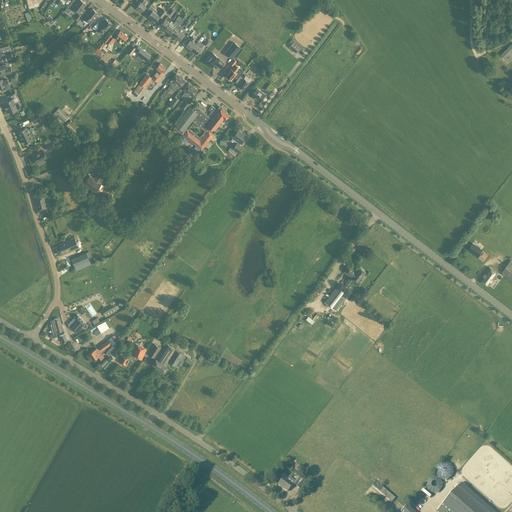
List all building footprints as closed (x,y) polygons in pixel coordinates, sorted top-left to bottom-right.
[(26,0),(29,8),(39,6),(37,0),(26,0)] [(76,11),(79,13),(83,8),(86,4),(80,0),(72,0),(64,11),(68,13),(70,10),(74,13),(76,11)] [(143,0),(141,0),(140,2),(136,7),(142,12),(146,7),(145,6),(146,5),(144,4),(146,2),(143,0)] [(157,14),(156,13),(157,12),(157,11),(157,10),(156,10),(151,6),(145,13),(148,16),(155,22),(159,16),(161,18),(166,12),(162,8),(157,14)] [(90,24),(95,20),(92,17),(94,16),(97,13),(92,9),(90,12),(89,11),(83,18),(84,19),(84,20),(90,24)] [(167,16),(165,19),(160,26),(164,29),(168,23),(169,23),(169,22),(167,21),(170,18),(167,16)] [(97,30),(103,35),(106,30),(111,24),(110,23),(111,23),(109,21),(109,22),(104,18),(100,23),(101,24),(97,30)] [(169,23),(168,23),(164,29),(169,33),(178,22),(176,20),(173,23),(171,21),(169,23)] [(181,28),(179,31),(175,37),(179,40),(184,34),(186,31),(188,33),(193,27),(196,22),(194,21),(191,24),(186,30),(182,27),(181,28)] [(181,24),(178,22),(169,33),(175,37),(179,31),(181,28),(178,26),(181,24)] [(115,36),(123,42),(128,36),(120,30),(115,36)] [(87,35),(83,31),(79,35),(83,39),(84,39),(85,38),(84,37),(87,35)] [(109,33),(105,39),(108,41),(107,42),(110,45),(112,43),(111,42),(114,38),(111,36),(112,35),(109,33)] [(192,37),(190,40),(185,46),(191,50),(198,41),(196,43),(194,42),(196,39),(192,37)] [(302,47),(292,38),(287,44),(289,46),(289,47),(296,53),(302,47)] [(203,45),(198,41),(191,50),(196,54),(200,48),(203,45)] [(0,44),(0,62),(4,61),(4,60),(12,57),(16,56),(13,47),(10,48),(8,42),(0,44)] [(511,43),(501,55),(508,63),(511,58),(511,43)] [(233,44),(225,55),(231,59),(239,49),(233,44)] [(130,55),(135,48),(132,46),(127,53),(130,55)] [(138,46),(136,49),(138,51),(136,54),(138,55),(137,56),(139,58),(140,57),(146,61),(150,56),(141,48),(138,46)] [(219,58),(213,53),(211,56),(210,56),(210,55),(207,58),(208,59),(206,62),(213,67),(215,64),(217,65),(216,65),(219,68),(223,63),(219,59),(219,58)] [(139,83),(139,84),(134,91),(139,94),(144,87),(145,88),(152,79),(157,83),(164,74),(162,72),(165,67),(159,63),(155,68),(157,69),(151,77),(146,74),(139,83)] [(235,64),(231,69),(230,68),(227,72),(228,72),(225,76),(228,78),(228,79),(229,80),(230,80),(231,80),(234,77),(236,79),(239,75),(237,74),(236,73),(240,68),(235,64)] [(0,65),(0,72),(1,72),(2,75),(9,74),(12,73),(11,68),(4,69),(3,65),(0,65)] [(176,73),(171,80),(168,83),(170,85),(166,90),(165,89),(160,96),(164,99),(168,93),(180,77),(176,73)] [(244,79),(243,79),(240,76),(235,82),(239,84),(238,86),(243,90),(245,87),(246,88),(249,83),(248,82),(251,80),(250,78),(247,76),(245,75),(244,79)] [(185,80),(180,77),(168,93),(170,94),(173,91),(174,91),(178,85),(180,87),(185,80)] [(6,78),(2,80),(1,79),(0,79),(0,87),(4,86),(6,90),(10,88),(6,78)] [(183,89),(185,91),(181,96),(183,98),(193,86),(188,83),(183,89)] [(270,83),(265,89),(270,93),(275,86),(270,83)] [(193,86),(183,98),(186,100),(190,95),(192,96),(197,90),(193,86)] [(259,102),(265,95),(256,88),(251,95),(259,102)] [(174,106),(179,100),(175,97),(170,103),(174,106)] [(17,109),(20,108),(18,102),(14,103),(13,99),(4,102),(5,103),(4,104),(6,110),(7,109),(9,113),(17,110),(17,109)] [(189,104),(186,101),(181,107),(184,110),(189,104)] [(131,117),(136,121),(137,120),(140,123),(143,120),(139,117),(146,109),(150,113),(152,111),(148,107),(148,106),(143,102),(138,108),(135,104),(132,107),(136,111),(135,112),(133,110),(129,115),(132,117),(131,117)] [(198,112),(193,107),(191,109),(189,107),(175,125),(175,126),(174,128),(182,134),(183,135),(183,136),(201,150),(214,134),(211,132),(213,130),(214,131),(223,119),(225,120),(229,114),(225,112),(226,111),(221,108),(219,107),(216,110),(214,108),(211,105),(208,109),(211,111),(209,114),(211,115),(209,118),(199,111),(198,112)] [(69,117),(59,107),(55,112),(65,122),(69,117)] [(30,117),(33,124),(41,120),(38,113),(30,117)] [(66,125),(77,137),(79,134),(81,132),(80,131),(81,130),(72,121),(71,120),(66,125)] [(17,131),(23,144),(32,141),(31,139),(34,138),(29,128),(27,129),(26,127),(17,131)] [(154,149),(160,141),(149,133),(148,134),(140,128),(138,132),(150,141),(148,144),(154,149)] [(232,137),(233,138),(232,139),(236,143),(233,147),(231,146),(228,151),(236,157),(238,153),(239,154),(244,147),(240,144),(240,143),(241,144),(246,136),(238,130),(232,137)] [(115,139),(110,147),(111,147),(106,154),(108,155),(111,152),(112,153),(115,150),(114,150),(119,143),(115,139)] [(43,151),(32,156),(35,164),(47,158),(43,151)] [(89,156),(84,163),(87,165),(92,158),(89,156)] [(100,190),(98,188),(101,183),(106,175),(100,171),(94,179),(89,175),(83,184),(91,189),(90,191),(96,195),(100,190)] [(47,213),(43,194),(34,196),(38,215),(47,213)] [(116,218),(120,214),(113,208),(109,213),(116,218)] [(78,247),(74,237),(71,238),(71,239),(58,244),(62,253),(78,247)] [(482,251),(483,249),(480,246),(478,248),(472,244),(468,250),(478,256),(477,257),(483,261),(488,255),(482,251)] [(86,253),(71,259),(76,271),(91,264),(86,253)] [(511,260),(510,260),(501,273),(500,274),(511,282),(511,260)] [(365,272),(359,267),(355,272),(348,266),(344,271),(351,277),(357,282),(365,272)] [(480,279),(489,286),(498,273),(489,267),(480,279)] [(335,311),(349,294),(337,285),(324,302),(335,311)] [(105,317),(117,310),(113,305),(102,312),(105,317)] [(74,316),(75,317),(68,324),(68,326),(76,333),(82,327),(81,326),(82,326),(85,329),(88,326),(85,323),(79,316),(77,315),(76,314),(74,316)] [(62,331),(58,318),(54,319),(50,320),(52,328),(56,327),(57,333),(62,331)] [(67,340),(64,334),(59,336),(62,342),(67,340)] [(101,351),(111,344),(108,339),(106,340),(98,347),(101,351)] [(135,343),(134,345),(130,355),(141,360),(142,358),(145,351),(146,349),(135,343)] [(155,359),(154,361),(152,364),(164,372),(167,367),(164,365),(167,361),(178,369),(183,361),(185,361),(190,364),(193,361),(192,360),(193,358),(187,354),(186,356),(175,349),(166,343),(155,359)] [(154,358),(160,348),(154,344),(147,354),(154,358)] [(98,351),(96,348),(88,354),(92,360),(98,356),(96,353),(98,351)] [(120,363),(124,365),(126,366),(129,359),(121,355),(118,362),(120,363)] [(104,369),(111,362),(107,358),(100,365),(104,369)] [(443,486),(442,480),(451,479),(453,474),(452,465),(447,463),(438,463),(436,469),(437,477),(429,477),(426,484),(427,490),(433,493),(440,492),(443,486)] [(307,481),(299,475),(296,478),(297,479),(293,484),(299,489),(303,483),(305,484),(307,481)] [(284,488),(283,489),(287,492),(293,485),(283,478),(278,484),(284,488)] [(494,511),(462,483),(437,511),(438,511),(494,511)] [(377,489),(392,502),(395,498),(380,485),(377,489)]
